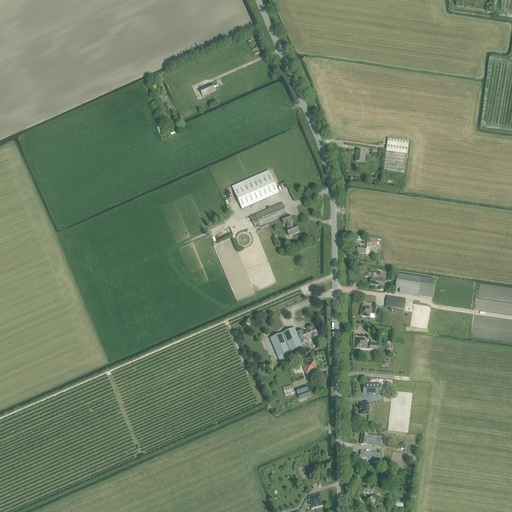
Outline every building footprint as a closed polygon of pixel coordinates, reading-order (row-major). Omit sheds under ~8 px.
[(248,42),(255,55),(259,52),(257,48),(252,39),(248,42)] [(200,89),(203,96),(215,91),(212,84),(200,89)] [(388,139),(384,171),(405,173),(409,142),(388,139)] [(355,162),(364,163),(366,153),(356,151),(355,156),(356,156),(355,162)] [(232,187),(242,210),(279,194),(269,171),(232,187)] [(260,226),(281,218),(288,215),(283,203),(251,217),(256,228),(260,226)] [(293,227),(288,215),(281,218),(284,224),(286,224),(288,229),(286,230),(289,236),(299,232),(296,225),(293,227)] [(357,246),(356,252),(365,254),(365,250),(372,251),(373,246),(372,246),(366,245),(362,244),(361,246),(357,246)] [(371,273),(371,274),(371,276),(370,284),(380,286),(379,290),(383,290),(385,280),(375,279),(376,274),(371,273)] [(397,275),(395,288),(400,289),(419,292),(421,278),(397,275)] [(386,307),(404,309),(405,299),(387,297),(386,307)] [(371,308),(361,306),(360,316),(369,317),(370,314),(372,314),(377,315),(379,306),(373,305),(373,309),(371,309),(371,308)] [(297,335),(300,342),(301,341),(302,344),(307,341),(306,339),(312,337),(313,339),(314,338),(315,339),(316,338),(317,337),(318,337),(317,334),(316,333),(317,332),(316,330),(315,330),(315,328),(314,329),(313,328),(312,326),(307,328),(308,331),(303,333),(303,332),(302,330),(297,332),(298,334),(297,335)] [(297,335),(294,328),(270,339),(278,357),(302,347),(300,342),(297,335)] [(357,338),(356,349),(374,349),(374,351),(378,351),(379,344),(369,344),(367,344),(367,340),(364,340),(364,339),(357,338)] [(305,359),(301,360),(302,363),(306,376),(317,372),(316,369),(317,368),(314,359),(306,362),(305,359)] [(363,384),(363,394),(379,394),(379,384),(363,384)] [(291,385),(282,388),(285,396),(294,393),(291,385)] [(306,386),(296,389),(300,400),(310,396),(306,386)] [(368,402),(360,402),(360,406),(359,406),(359,409),(360,409),(360,413),(368,413),(368,402)] [(380,450),(381,437),(361,435),(360,444),(373,446),(373,449),(380,450)] [(361,451),(360,459),(378,462),(379,454),(361,451)] [(310,500),(308,501),(309,506),(310,506),(311,510),(324,507),(320,494),(309,497),(310,500)]
